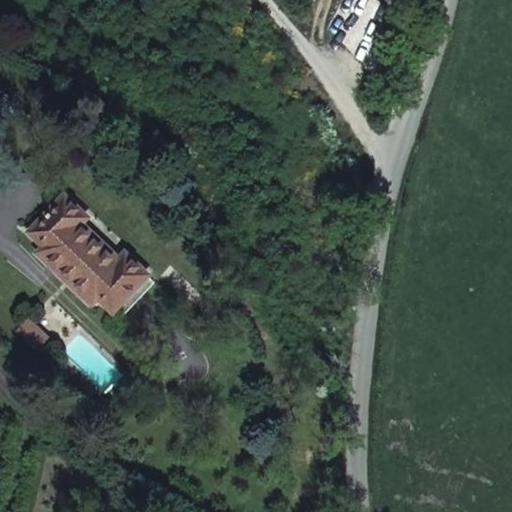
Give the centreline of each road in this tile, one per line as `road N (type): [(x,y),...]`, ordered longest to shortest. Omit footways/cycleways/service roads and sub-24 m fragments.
road 1 (unclassified): [(366,511),(357,489),(352,375),(383,199),(441,0)]
road 2 (unknown): [(11,511),(26,433),(20,402),(0,383)]
